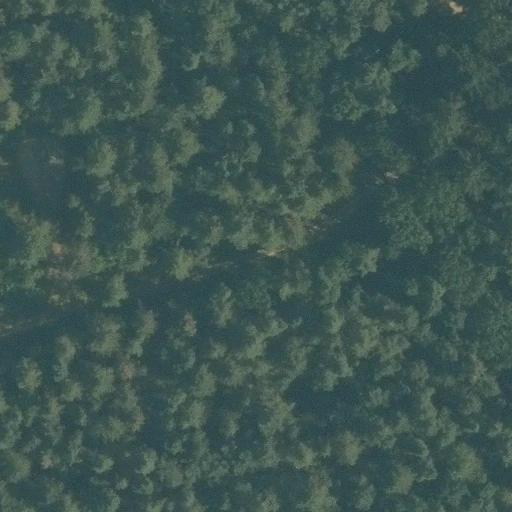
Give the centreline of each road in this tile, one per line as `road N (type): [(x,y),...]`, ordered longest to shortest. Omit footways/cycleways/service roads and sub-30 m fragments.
road 1 (track): [(0,352),(413,202),(511,61)]
road 2 (track): [(240,0),(511,314)]
